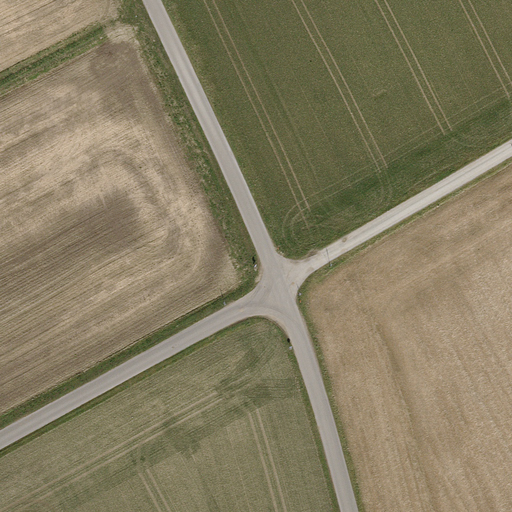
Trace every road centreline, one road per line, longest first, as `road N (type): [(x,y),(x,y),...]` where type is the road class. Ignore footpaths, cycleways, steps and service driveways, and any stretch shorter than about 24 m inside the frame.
road 1 (unclassified): [(280,283),(0,438)]
road 2 (unclassified): [(147,0),(280,283)]
road 3 (track): [(511,154),(280,283)]
road 4 (unclassified): [(280,283),(345,511)]
